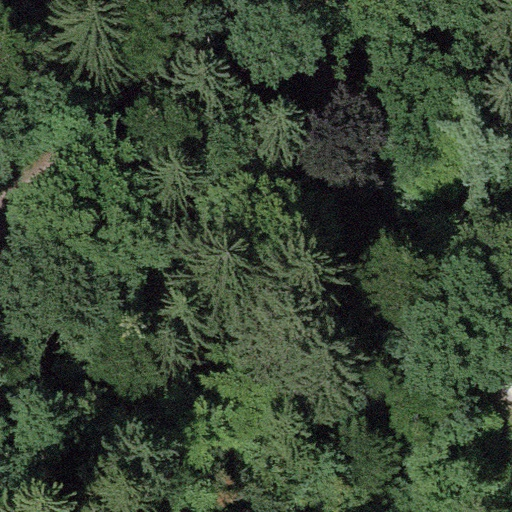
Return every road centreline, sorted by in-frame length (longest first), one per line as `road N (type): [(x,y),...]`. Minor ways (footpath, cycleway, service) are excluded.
road 1 (track): [(511,372),(232,0)]
road 2 (track): [(258,34),(0,192)]
